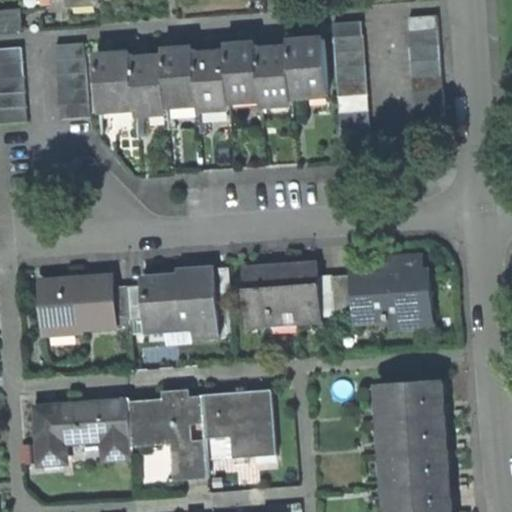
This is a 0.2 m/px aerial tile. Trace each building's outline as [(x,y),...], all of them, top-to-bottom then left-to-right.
[(412,25),(439,23),(439,7),(411,8),(412,25)] [(364,15),(336,17),(337,31),(366,28),(364,15)] [(412,39),(440,37),(439,23),(412,25),(412,39)] [(366,28),(337,31),(338,46),(367,43),(366,28)] [(293,43),(297,91),(315,90),(315,84),(327,83),(327,91),(333,91),(329,34),(293,37),(293,43)] [(86,37),(58,39),(59,55),(87,53),(86,37)] [(230,39),(230,45),(233,96),(251,95),(251,88),(262,87),(260,45),(260,37),(230,39)] [(412,39),(413,55),(441,53),(440,37),(412,39)] [(168,42),(168,50),(172,101),(189,100),(188,92),(200,92),(198,47),(197,41),(168,42)] [(26,43),(0,45),(0,60),(27,58),(26,43)] [(293,43),(260,45),(262,87),(263,101),(281,100),(281,92),(290,91),(291,100),(297,100),(297,91),(293,43)] [(367,43),(338,46),(340,60),(368,58),(367,43)] [(198,47),(200,92),(201,104),(221,103),(220,97),(229,96),(229,103),(233,103),(233,96),(230,45),(198,47)] [(138,96),(136,52),(135,46),(99,48),(103,106),(121,105),(121,97),(138,96)] [(168,50),(136,52),(138,96),(140,110),(156,108),(155,101),(166,100),(167,109),(172,108),(172,101),(168,50)] [(88,67),(87,53),(59,55),(61,69),(88,67)] [(413,55),(415,71),(442,69),(441,53),(413,55)] [(27,58),(0,60),(0,74),(28,72),(27,58)] [(368,58),(340,60),(341,75),(369,72),(368,58)] [(88,67),(61,69),(62,85),(89,83),(88,67)] [(415,71),(416,87),(444,85),(442,69),(415,71)] [(28,72),(0,74),(0,83),(0,90),(29,87),(28,72)] [(369,72),(341,75),(341,89),(371,87),(369,72)] [(89,83),(62,85),(63,98),(90,96),(89,83)] [(416,87),(417,102),(445,101),(444,85),(416,87)] [(29,87),(0,90),(2,102),(30,99),(29,87)] [(371,87),(341,89),(343,105),(372,103),(371,87)] [(91,111),(90,96),(63,98),(64,113),(91,111)] [(32,115),(30,99),(2,102),(3,118),(32,115)] [(417,102),(417,117),(446,115),(445,101),(417,102)] [(372,103),(343,105),(343,120),(373,118),(372,103)] [(446,115),(417,117),(418,131),(447,129),(446,115)] [(373,118),(343,120),(344,133),(374,130),(373,118)] [(374,130),(344,133),(345,149),(360,148),(361,152),(376,151),(374,130)] [(355,270),(357,308),(372,307),(373,311),(386,310),(386,316),(397,315),(396,308),(409,307),(410,324),(437,323),(433,262),(424,263),(423,248),(397,250),(398,259),(354,262),(355,270)] [(320,256),(246,260),(250,321),(277,320),(276,304),(301,302),(301,318),(324,317),(323,311),(322,288),(321,272),(320,256)] [(180,271),(146,274),(146,280),(148,313),(149,324),(174,322),(173,316),(196,315),(198,335),(221,333),(216,263),(180,266),(180,271)] [(355,270),(337,271),(338,287),(339,310),(357,308),(355,270)] [(115,271),(45,276),(48,324),(119,319),(115,282),(115,271)] [(321,272),(322,288),(338,287),(337,271),(321,272)] [(146,280),(131,281),(134,314),(148,313),(146,280)] [(131,281),(115,282),(119,319),(135,318),(134,314),(131,281)] [(338,287),(322,288),(323,311),(339,310),(338,287)] [(455,511),(445,376),(380,381),(390,511),(455,511)] [(167,393),(132,395),(135,439),(178,436),(181,475),(212,472),(209,433),(206,391),(189,393),(188,382),(167,384),(167,393)] [(206,391),(209,433),(250,430),(251,451),(280,449),(274,385),(206,391)] [(132,395),(39,401),(42,458),(71,456),(69,435),(106,433),(107,452),(136,451),(135,439),(132,395)]
